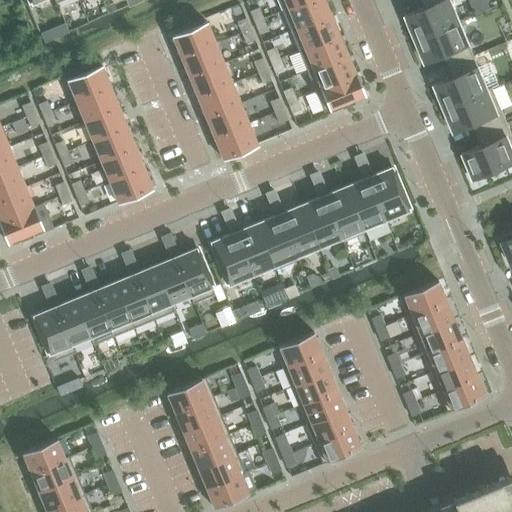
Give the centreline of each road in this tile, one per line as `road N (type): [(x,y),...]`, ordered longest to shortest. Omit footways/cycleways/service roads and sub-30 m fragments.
road 1 (residential): [(406,114),(0,280)]
road 2 (residential): [(511,404),(255,511)]
road 3 (residential): [(511,366),(406,114)]
road 4 (residential): [(406,114),(359,0)]
